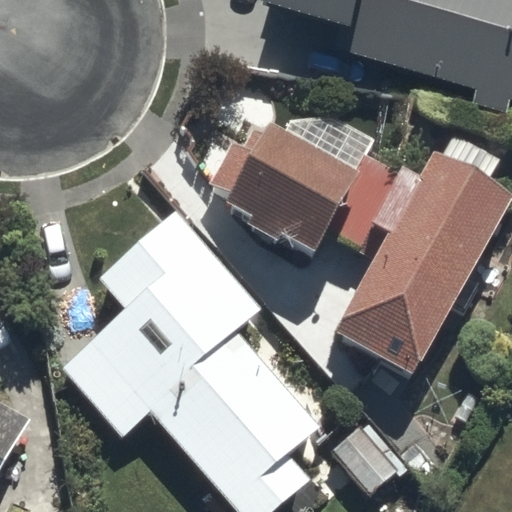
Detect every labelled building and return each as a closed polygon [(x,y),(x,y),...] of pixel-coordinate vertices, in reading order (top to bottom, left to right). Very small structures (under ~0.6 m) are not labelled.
[(511,0),(278,0),(272,22),(375,49),(370,67),(511,105),(511,0)] [(511,222),(421,172),(391,225),(255,149),(217,219),(321,277),(343,238),(392,265),(343,351),(417,392),(511,222)] [(250,328),(171,236),(103,294),(132,327),(71,379),(122,438),(151,413),(236,511),(279,511),(308,487),(287,463),(309,445),(226,349),(250,328)] [(0,476),(24,432),(0,419),(0,476)] [(397,472),(366,427),(333,451),(364,495),(397,472)]
